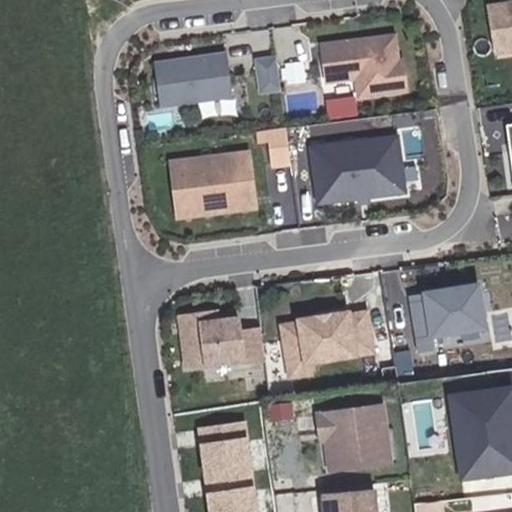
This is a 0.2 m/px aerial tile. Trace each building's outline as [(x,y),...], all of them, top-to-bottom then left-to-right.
[(511,0),(487,4),(496,59),(511,56),(511,0)] [(397,33),(316,43),(321,85),(355,81),(357,100),(410,93),(405,56),(400,56),(397,33)] [(235,98),(227,50),(153,61),(161,109),(235,98)] [(278,55),(254,58),(259,93),(283,90),(278,55)] [(289,86),(310,82),(305,60),(284,64),(289,86)] [(262,132),(271,168),(299,162),(290,125),(262,132)] [(401,134),(308,146),(316,204),(408,192),(401,134)] [(252,149),(168,159),(175,220),(260,210),(252,149)] [(490,329),(482,279),(423,289),(432,338),(490,329)] [(221,307),(176,313),(184,369),(250,360),(243,313),(222,316),(221,307)] [(360,356),(353,308),(297,316),(298,320),(279,323),(288,381),(314,378),(312,363),(360,356)] [(511,473),(511,383),(447,393),(459,481),(511,473)] [(397,465),(388,401),(319,411),(328,475),(397,465)] [(201,442),(250,435),(248,419),(199,427),(201,442)] [(207,480),(255,473),(250,435),(201,442),(207,480)] [(208,491),(256,485),(255,473),(207,480),(208,491)] [(374,511),(370,482),(320,489),(323,511),(374,511)] [(211,511),(260,511),(256,485),(208,491),(211,511)] [(416,505),(416,511),(445,511),(444,501),(416,505)]
